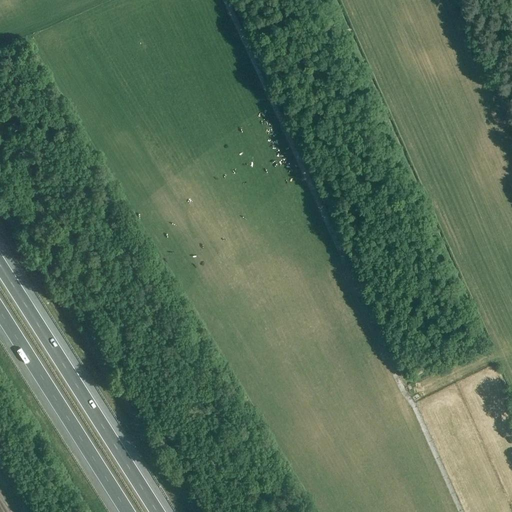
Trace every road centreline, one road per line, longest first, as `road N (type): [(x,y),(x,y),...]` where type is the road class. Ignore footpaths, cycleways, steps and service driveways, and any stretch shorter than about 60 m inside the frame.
road 1 (track): [(458,511),(225,0)]
road 2 (motorway): [(160,511),(0,256)]
road 3 (motorway): [(0,312),(125,511)]
